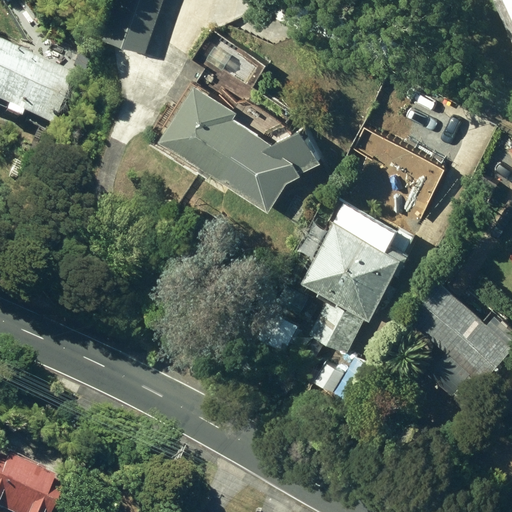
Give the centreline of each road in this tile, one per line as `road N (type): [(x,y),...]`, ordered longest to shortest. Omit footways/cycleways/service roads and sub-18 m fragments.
road 1 (secondary): [(361,511),(115,374),(0,323)]
road 2 (unknown): [(511,117),(318,0)]
